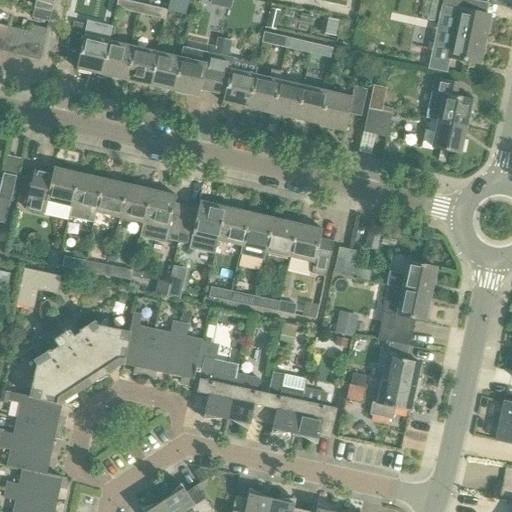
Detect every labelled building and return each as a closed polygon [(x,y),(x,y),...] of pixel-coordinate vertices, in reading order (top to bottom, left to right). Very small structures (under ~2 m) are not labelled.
[(42,0),(35,0),(34,8),(50,12),(53,3),(42,0)] [(137,4),(121,0),(116,0),(115,9),(135,13),(137,4)] [(443,0),(442,6),(458,10),(447,58),(479,64),(489,16),(485,15),(488,4),(470,0),(443,0)] [(143,15),(163,20),(165,10),(145,5),(143,15)] [(50,12),(34,8),(32,18),(48,22),(50,12)] [(275,10),(271,9),(267,25),(272,26),(275,10)] [(165,10),(163,20),(183,24),(185,15),(165,10)] [(75,69),(100,75),(108,41),(109,34),(85,28),(86,25),(73,22),(65,59),(77,62),(75,69)] [(0,51),(3,52),(8,27),(0,25),(0,51)] [(3,52),(15,55),(20,30),(8,27),(3,52)] [(15,55),(27,58),(32,33),(20,30),(15,55)] [(32,33),(27,58),(39,61),(45,36),(32,33)] [(284,37),(263,33),(261,42),(281,47),(284,37)] [(289,49),(309,54),(311,44),(291,39),(289,49)] [(100,75),(124,81),(132,47),(108,41),(100,75)] [(311,44),(309,54),(329,58),(332,48),(311,44)] [(124,81),(148,86),(156,52),(132,47),(124,81)] [(148,86),(172,92),(183,47),(182,47),(180,58),(156,52),(148,86)] [(199,90),(211,93),(220,56),(183,47),(172,92),(198,98),(199,90)] [(222,103),(247,109),(255,75),(257,65),(220,56),(211,93),(223,96),(222,103)] [(430,69),(444,72),(447,62),(432,59),(430,69)] [(247,109),(271,114),(279,80),(278,80),(280,72),(270,70),(268,78),(255,75),(247,109)] [(433,79),(425,117),(463,125),(463,126),(465,127),(471,102),(471,100),(455,97),(458,84),(433,79)] [(271,114),(295,120),(303,86),(279,80),(271,114)] [(295,120),(319,125),(327,91),(303,86),(295,120)] [(327,91),(319,125),(344,131),(348,114),(360,117),(366,90),(353,87),(351,97),(327,91)] [(363,133),(374,135),(379,112),(368,110),(363,133)] [(379,112),(374,135),(386,138),(391,115),(379,112)] [(463,125),(425,117),(425,119),(437,121),(435,132),(425,130),(421,148),(431,150),(431,148),(460,154),(460,152),(465,127),(463,126),(463,125)] [(384,150),(382,158),(392,160),(393,152),(384,150)] [(46,202),(70,207),(78,173),(53,167),(51,175),(34,171),(25,209),(43,213),(46,202)] [(93,223),(95,213),(94,213),(102,179),(78,173),(70,207),(71,207),(68,217),(93,223)] [(3,174),(0,185),(0,198),(4,199),(9,200),(10,200),(15,176),(3,174)] [(95,213),(118,218),(126,184),(102,179),(94,213),(95,213)] [(118,218),(142,224),(150,190),(126,184),(118,218)] [(140,234),(177,242),(185,206),(173,204),(175,196),(150,190),(142,224),(140,234)] [(4,224),(10,200),(9,200),(4,199),(0,198),(0,222),(4,223),(4,224)] [(206,239),(216,241),(224,207),(199,201),(197,209),(185,206),(177,242),(189,245),(189,247),(203,250),(206,239)] [(216,241),(240,247),(248,212),(224,207),(216,241)] [(263,259),(264,252),(272,218),(248,212),(240,247),(239,253),(263,259)] [(264,252),(288,258),(296,223),(272,218),(264,252)] [(296,223),(288,258),(313,263),(310,273),(325,276),(332,242),(319,239),(322,229),(296,223)] [(365,247),(375,249),(379,231),(369,229),(365,247)] [(333,271),(345,274),(350,250),(338,248),(333,271)] [(350,250),(345,274),(356,276),(356,279),(368,282),(371,271),(358,269),(362,253),(350,250)] [(47,264),(56,266),(58,256),(49,254),(47,264)] [(62,267),(82,271),(84,262),(64,257),(62,267)] [(84,262),(82,271),(102,275),(104,266),(84,262)] [(407,263),(402,288),(430,294),(435,269),(435,268),(407,262),(407,263)] [(110,277),(130,281),(132,271),(112,267),(110,277)] [(16,305),(29,308),(30,308),(35,285),(58,290),(61,276),(24,268),(16,305)] [(0,287),(6,288),(9,274),(0,271),(0,287)] [(166,298),(166,297),(169,283),(158,281),(155,295),(166,298)] [(430,294),(402,288),(402,289),(388,286),(377,340),(409,346),(409,344),(408,344),(410,334),(411,334),(412,331),(411,331),(413,321),(414,322),(414,321),(426,324),(429,308),(427,307),(430,294)] [(208,297),(228,302),(230,292),(210,288),(208,297)] [(230,292),(228,302),(248,306),(250,296),(230,292)] [(256,308),(276,312),(279,302),(258,298),(256,308)] [(180,322),(188,324),(191,313),(182,311),(180,322)] [(334,333),(353,338),(358,316),(339,312),(334,333)] [(131,314),(128,333),(122,360),(121,364),(135,368),(136,374),(135,374),(136,375),(144,375),(154,331),(140,328),(138,328),(139,322),(140,316),(131,314)] [(29,393),(28,396),(56,402),(57,398),(62,395),(81,382),(83,384),(84,385),(92,375),(96,373),(98,372),(113,362),(118,359),(122,360),(128,333),(124,332),(96,326),(93,321),(77,332),(78,333),(72,337),(71,336),(71,335),(68,330),(52,340),(57,347),(49,352),(48,350),(32,361),(34,365),(29,393)] [(166,333),(154,331),(144,375),(152,379),(152,377),(155,372),(168,375),(179,324),(171,322),(170,328),(169,334),(166,334),(166,333)] [(278,342),(292,345),(296,327),(283,323),(278,342)] [(187,325),(179,324),(168,375),(182,378),(183,384),(182,384),(182,385),(192,385),(201,341),(187,338),(185,337),(186,331),(187,325)] [(335,346),(345,348),(347,340),(336,338),(335,346)] [(385,356),(381,379),(414,387),(416,376),(418,376),(421,366),(418,366),(419,363),(385,356)] [(226,420),(237,369),(238,365),(236,365),(215,360),(203,357),(192,407),(194,408),(194,406),(203,408),(203,409),(204,409),(202,420),(214,419),(214,417),(226,420)] [(260,422),(261,422),(267,394),(256,391),(258,380),(257,379),(257,381),(236,377),(237,369),(226,420),(238,422),(237,424),(248,430),(250,419),(251,419),(261,420),(260,422)] [(282,432),(294,434),(303,391),(282,387),(282,385),(303,389),(306,378),(272,370),(267,394),(261,422),(262,422),(262,421),(271,423),(272,424),(270,434),(282,434),(282,432)] [(365,377),(352,374),(350,384),(362,387),(365,377)] [(414,387),(381,379),(375,403),(371,402),(369,415),(392,420),(394,408),(409,411),(409,409),(412,409),(414,399),(411,399),(414,387)] [(303,391),(294,434),(306,437),(305,439),(316,444),(318,434),(319,434),(319,433),(329,435),(328,437),(330,437),(336,409),(324,406),(327,394),(325,394),(325,396),(303,391)] [(19,407),(16,419),(60,429),(64,421),(63,420),(63,421),(57,418),(61,403),(56,403),(56,402),(28,396),(28,397),(9,393),(7,402),(13,403),(20,404),(19,407)] [(495,440),(511,444),(511,403),(503,402),(495,440)] [(1,432),(0,436),(0,439),(50,450),(53,438),(60,437),(61,437),(60,429),(16,419),(13,432),(13,435),(7,434),(7,433),(1,432)] [(6,467),(21,470),(51,475),(54,468),(53,467),(47,465),(50,450),(0,439),(0,448),(3,450),(3,449),(9,451),(9,453),(6,467)] [(6,482),(5,490),(56,501),(59,487),(65,487),(66,487),(66,478),(51,475),(21,470),(19,482),(18,485),(12,484),(12,483),(6,482)] [(173,494),(163,501),(169,511),(212,511),(195,486),(194,487),(195,488),(187,493),(186,493),(180,484),(172,492),(173,494)] [(266,511),(270,499),(258,496),(259,494),(248,489),(246,500),(245,499),(245,500),(235,498),(236,497),(235,496),(231,511),(266,511)] [(14,503),(12,511),(53,511),(56,501),(5,490),(3,499),(9,500),(15,501),(14,504),(14,503)] [(302,511),(303,511),(302,511),(299,511),(293,511),(293,510),(292,510),(294,499),(282,499),(282,501),(270,499),(266,511),(302,511)] [(169,511),(163,501),(153,507),(151,506),(140,509),(142,511),(169,511)]
